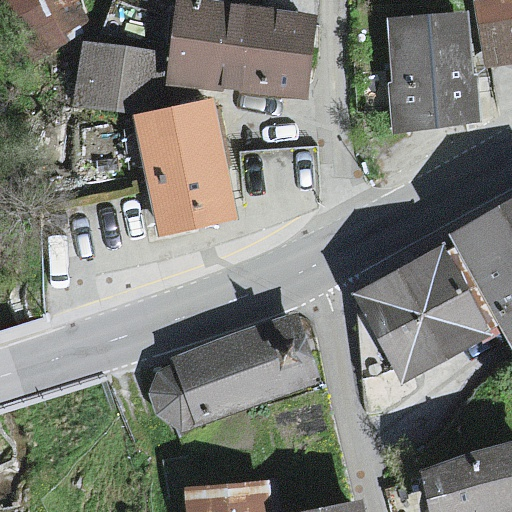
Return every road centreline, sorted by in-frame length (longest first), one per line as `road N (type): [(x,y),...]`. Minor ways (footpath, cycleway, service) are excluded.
road 1 (secondary): [(0,378),(313,265)]
road 2 (residential): [(377,511),(335,313),(313,265)]
road 3 (residential): [(367,234),(353,202),(339,0)]
road 4 (secondary): [(367,234),(511,155)]
